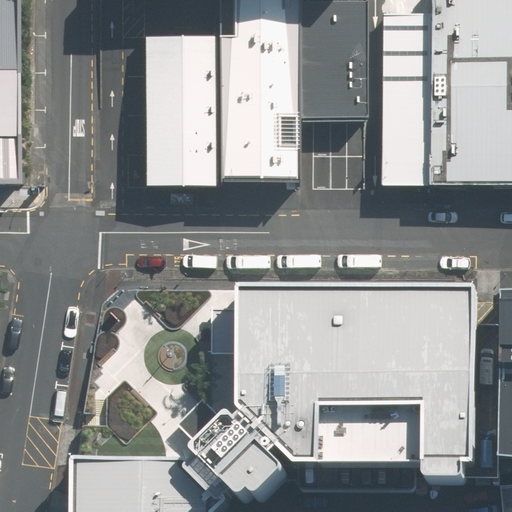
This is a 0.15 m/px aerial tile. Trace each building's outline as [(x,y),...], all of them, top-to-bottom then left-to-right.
[(19,0),(0,0),(0,181),(19,181),(19,0)] [(233,0),(233,38),(219,38),(218,188),(294,189),(295,122),(295,0),(233,0)] [(295,0),(295,122),(362,123),(363,0),(295,0)] [(511,0),(386,0),(384,187),(511,189),(511,0)] [(144,188),(218,188),(219,38),(145,37),(144,188)] [(184,461),(78,460),(74,511),(227,511),(241,500),(245,503),(249,502),(254,498),(259,502),(261,503),(265,501),(288,479),(288,476),(288,473),(274,459),(280,453),(298,471),(426,470),(426,480),(431,485),(462,485),(466,482),(467,478),(468,471),(475,470),(478,466),(478,292),(240,290),(240,410),(244,416),(237,422),(228,420),(210,438),(184,461)] [(511,294),(502,295),(502,463),(511,463),(511,294)]
